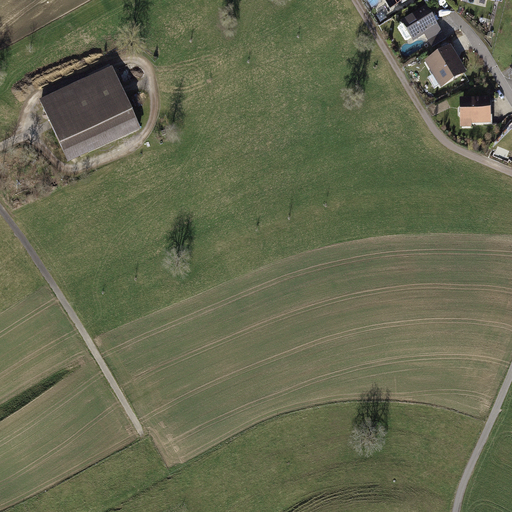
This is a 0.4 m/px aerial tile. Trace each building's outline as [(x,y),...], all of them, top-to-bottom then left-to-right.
[(381,0),(387,9),(401,0),(381,0)] [(444,37),(424,5),(398,21),(400,24),(395,28),(403,41),(409,38),(411,41),(422,34),(429,46),(444,37)] [(448,45),(422,60),(438,88),(464,73),(448,45)] [(115,72),(40,105),(65,161),(140,129),(115,72)] [(488,97),(457,98),(457,127),(469,127),(469,123),(488,123),(488,97)]
